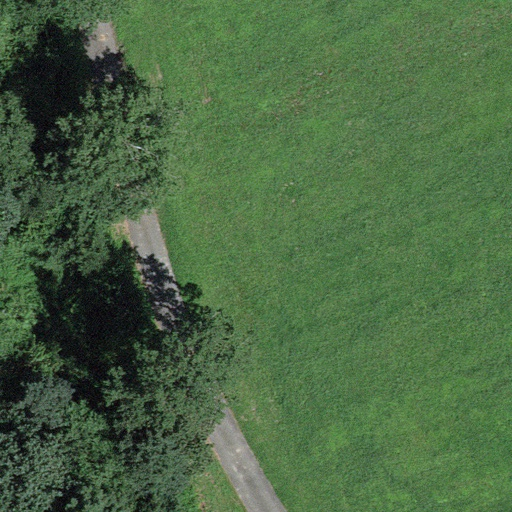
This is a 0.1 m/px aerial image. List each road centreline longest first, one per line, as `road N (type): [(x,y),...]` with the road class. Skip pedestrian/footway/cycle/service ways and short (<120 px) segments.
road 1 (track): [(270,511),(214,427),(100,0)]
road 2 (track): [(0,319),(85,410),(194,464),(249,480)]
